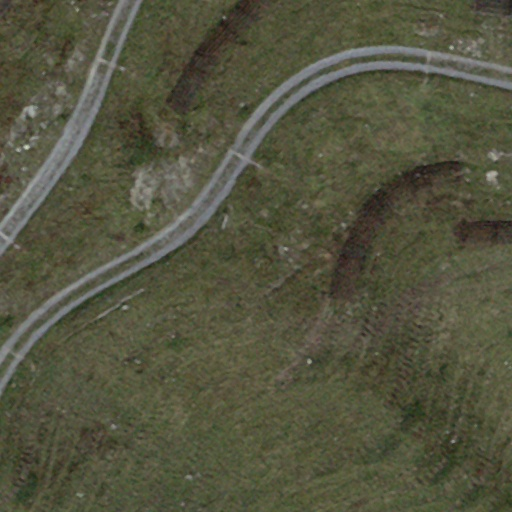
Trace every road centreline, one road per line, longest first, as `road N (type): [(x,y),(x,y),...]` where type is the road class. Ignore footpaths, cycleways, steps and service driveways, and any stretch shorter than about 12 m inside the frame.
road 1 (track): [(511,77),(400,57),(335,66),(300,84),(248,136),(196,216),(41,319),(0,376)]
road 2 (track): [(0,237),(90,104),(130,0)]
